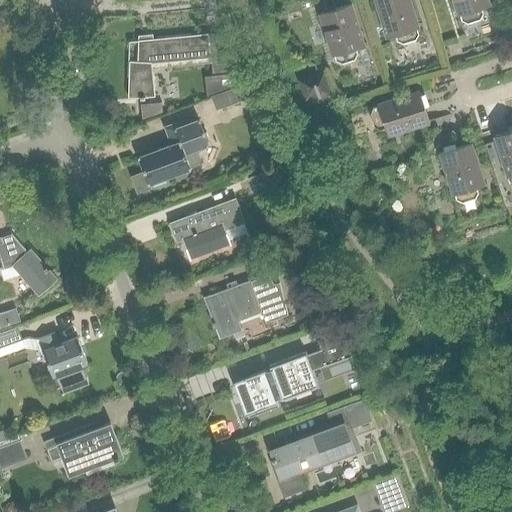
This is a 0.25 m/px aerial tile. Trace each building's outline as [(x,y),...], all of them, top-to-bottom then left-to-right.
[(416,30),(418,29),(409,0),(374,0),(387,39),(395,36),(397,41),(403,44),(415,40),(418,35),(416,30)] [(481,9),(489,6),(487,0),(452,0),(458,16),(460,16),(462,21),(467,23),(479,20),(482,14),(481,9)] [(355,49),(364,47),(350,4),(319,15),(332,57),(334,56),(336,61),(342,64),(354,60),(356,54),(355,49)] [(151,65),(211,59),(211,57),(208,34),(153,39),(153,35),(139,37),(138,62),(130,62),(129,98),(141,98),(141,101),(146,100),(146,98),(156,97),(151,65)] [(212,76),(205,77),(207,96),(244,83),(234,55),(211,57),(211,59),(212,76)] [(319,97),(320,97),(329,94),(322,74),(301,82),(307,97),(316,93),(318,97),(319,97)] [(250,98),(246,85),(221,94),(211,97),(216,110),(250,98)] [(387,137),(429,123),(419,91),(377,105),(378,107),(373,108),(370,114),(374,126),(379,130),(385,128),(387,137)] [(148,121),(164,115),(162,101),(146,103),(148,121)] [(173,147),(139,159),(149,186),(191,170),(191,168),(198,166),(201,159),(198,151),(209,147),(200,121),(186,126),(185,122),(166,129),(173,147)] [(511,130),(493,136),(507,178),(511,176),(511,130)] [(476,188),(484,186),(471,144),(439,154),(453,196),(455,195),(456,200),(462,203),(474,199),(477,193),(476,188)] [(283,183),(277,168),(245,180),(251,195),(283,183)] [(226,230),(245,223),(236,200),(173,225),(179,241),(183,240),(191,260),(232,244),(226,230)] [(0,267),(12,263),(40,294),(56,279),(32,253),(28,256),(11,238),(2,241),(4,246),(0,247),(0,267)] [(310,264),(303,244),(280,253),(287,272),(310,264)] [(268,275),(205,298),(220,339),(242,331),(239,322),(264,313),(266,320),(287,313),(279,282),(273,284),(268,275)] [(0,322),(1,326),(23,319),(19,306),(0,311),(0,322)] [(307,356),(306,353),(269,367),(270,370),(266,371),(266,370),(249,377),(233,383),(244,414),(246,413),(248,418),(250,417),(280,406),(277,398),(317,383),(313,372),(351,358),(339,325),(315,334),(321,351),(307,356)] [(23,341),(17,327),(0,333),(0,357),(25,348),(42,351),(38,339),(29,339),(23,341)] [(57,374),(64,393),(89,384),(82,365),(88,363),(78,338),(60,345),(55,333),(39,339),(53,376),(57,374)] [(274,461),(271,463),(284,498),(305,489),(298,470),(321,461),(359,447),(352,429),(371,422),(364,402),(327,416),(332,429),(271,452),(274,461)] [(76,438),(47,448),(52,462),(62,459),(69,478),(124,458),(110,423),(75,436),(76,438)] [(28,459),(20,442),(0,449),(0,474),(3,473),(2,470),(28,459)] [(391,511),(406,506),(410,505),(399,475),(395,476),(374,484),(383,506),(388,504),(389,508),(390,511),(391,511)]
